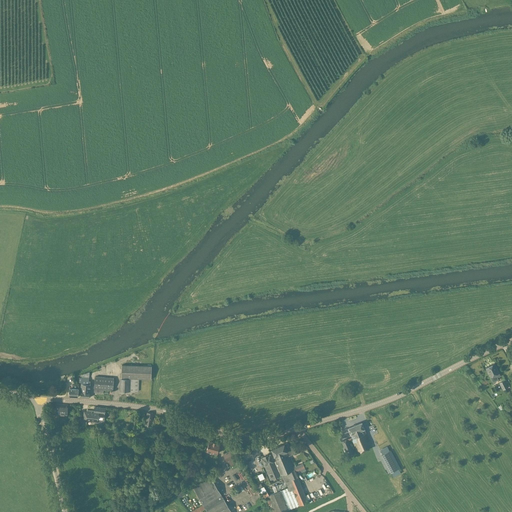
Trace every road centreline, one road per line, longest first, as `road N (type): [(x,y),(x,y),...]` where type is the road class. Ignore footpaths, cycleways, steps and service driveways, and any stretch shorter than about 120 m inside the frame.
road 1 (tertiary): [(39,398),(160,410),(242,438),(299,428)]
road 2 (tertiary): [(299,428),(394,398),(511,340)]
